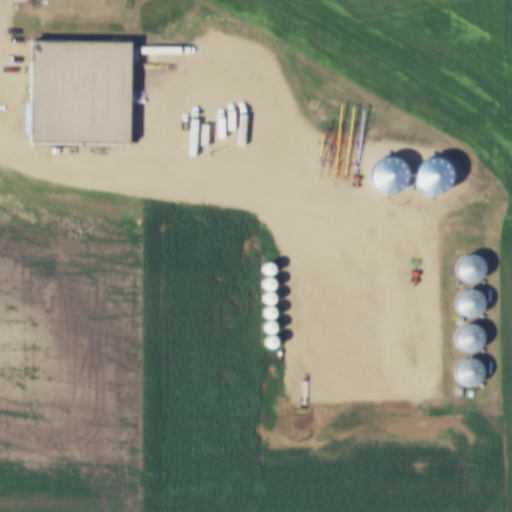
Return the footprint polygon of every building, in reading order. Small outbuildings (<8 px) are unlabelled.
[(27,137),(29,34),(123,36),(120,139),(27,137)] [(382,194),(389,192),(395,188),(399,182),(401,175),(399,168),(395,162),(389,158),(382,156),(375,158),(369,162),(365,168),(364,175),(365,182),(369,188),(375,192),(382,194)] [(427,194),(434,193),(440,189),(444,183),(445,175),(444,168),(440,162),(434,158),(427,157),(420,158),(414,162),(409,168),(408,175),(409,182),(413,188),(419,192),(427,194)] [(464,283),(470,282),(474,279),(477,274),(478,269),(477,264),(474,259),(470,256),(464,255),(459,256),(455,259),(451,263),(450,269),(451,274),(454,279),(459,282),(464,283)] [(464,317),(470,316),(474,313),(477,309),(478,303),(477,298),(474,293),(470,290),(464,289),(459,290),(455,293),(452,298),(450,303),(451,308),(454,313),(459,316),(464,317)] [(463,352),(469,351),(473,348),(476,344),(477,338),(476,333),(473,328),(469,325),(463,324),(458,325),(453,328),(450,333),(449,338),(450,344),(453,348),(458,351),(463,352)] [(463,387),(468,386),(473,383),(476,378),(477,373),(476,367),(473,363),(469,360),(463,359),(458,360),(453,363),(450,367),(449,373),(450,378),(453,382),(458,385),(463,387)]
